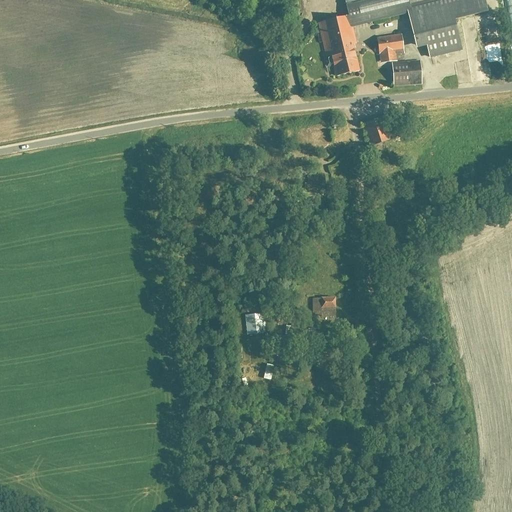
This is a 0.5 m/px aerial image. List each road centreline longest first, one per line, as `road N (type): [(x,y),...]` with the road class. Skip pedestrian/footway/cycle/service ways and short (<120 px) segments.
road 1 (residential): [(0,154),(208,118),(511,87)]
road 2 (track): [(351,104),(380,511)]
